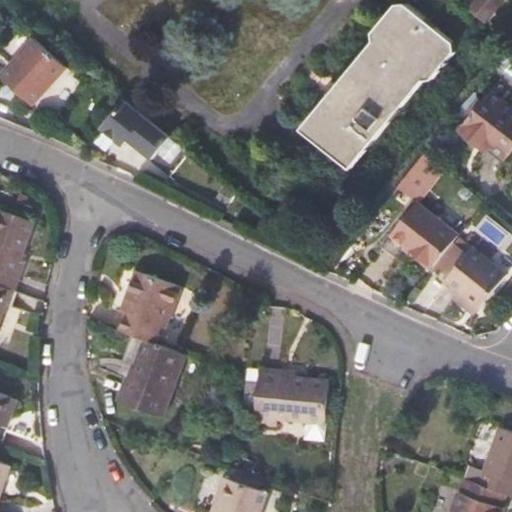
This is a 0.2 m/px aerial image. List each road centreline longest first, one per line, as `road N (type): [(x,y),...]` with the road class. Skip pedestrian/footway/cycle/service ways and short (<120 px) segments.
road 1 (residential): [(491,367),(95,188)]
road 2 (residential): [(95,188),(69,287),(63,348),(83,453)]
